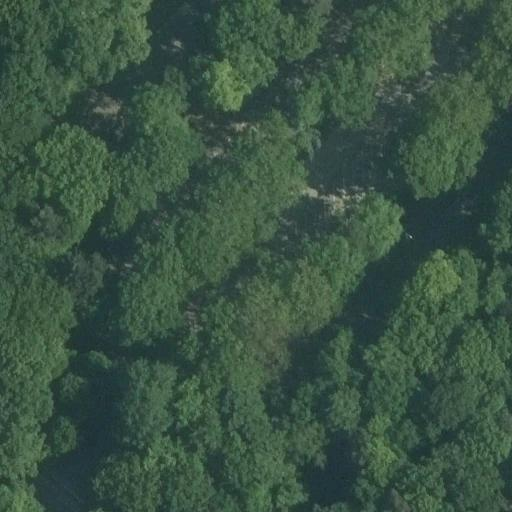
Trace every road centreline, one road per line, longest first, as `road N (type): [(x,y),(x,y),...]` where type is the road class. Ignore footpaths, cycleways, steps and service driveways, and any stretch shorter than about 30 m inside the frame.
road 1 (residential): [(0,314),(42,0)]
road 2 (unknown): [(408,87),(431,64),(452,66),(509,0)]
